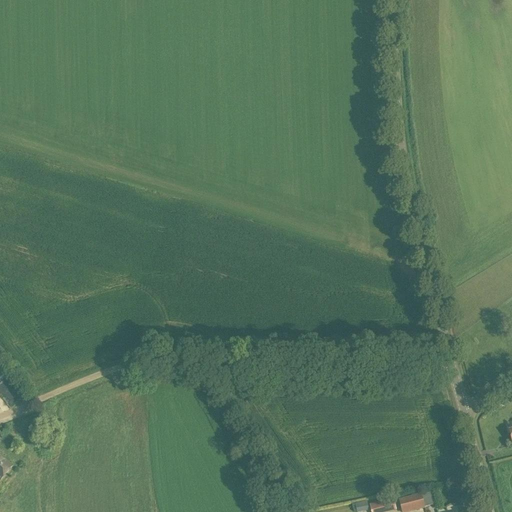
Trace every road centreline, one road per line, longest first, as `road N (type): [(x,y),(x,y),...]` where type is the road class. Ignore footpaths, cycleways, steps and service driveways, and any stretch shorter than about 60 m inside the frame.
road 1 (unknown): [(453,372),(136,365),(0,421)]
road 2 (tertiary): [(464,415),(406,189),(389,0)]
